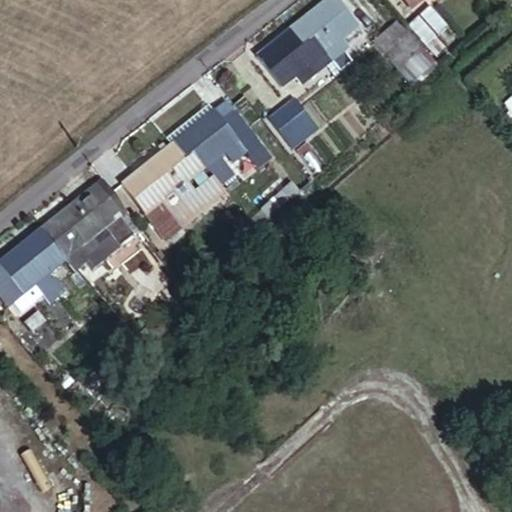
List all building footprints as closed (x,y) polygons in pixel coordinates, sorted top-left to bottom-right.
[(334,67),(368,39),(335,0),(294,35),(319,64),(326,57),(334,67)] [(426,0),(408,0),(416,9),(426,0)] [(449,44),(466,31),(445,5),(416,30),(442,61),(455,51),(449,44)] [(316,67),(319,64),(294,35),(262,62),(285,91),(301,78),(308,88),(323,76),(316,67)] [(402,77),(425,59),(412,43),(390,62),(402,77)] [(290,139),(316,117),(303,101),(276,123),(290,139)] [(252,135),(228,105),(217,114),(241,144),(252,135)] [(224,157),(241,144),(217,114),(172,150),(196,180),(210,169),(224,157)] [(302,152),(328,130),(316,117),(290,139),(302,152)] [(270,157),(252,135),(241,144),(224,157),(236,172),(252,160),(259,167),(270,157)] [(196,180),(172,150),(125,188),(148,218),(177,195),(189,186),(196,180)] [(225,186),(239,175),(236,172),(224,157),(210,169),(225,186)] [(264,173),(275,163),(270,157),(259,167),(264,173)] [(225,186),(210,169),(196,180),(210,196),(216,203),(230,192),(225,186)] [(270,223),(298,199),(300,196),(289,183),(258,209),(270,223)] [(129,218),(105,186),(98,192),(123,223),(129,218)] [(202,203),(189,186),(177,195),(190,213),(202,203)] [(123,223),(98,192),(76,210),(101,239),(105,235),(122,256),(139,243),(123,223)] [(219,207),(233,195),(230,192),(216,203),(219,207)] [(190,213),(177,195),(148,218),(160,235),(171,226),(179,236),(216,203),(210,196),(202,203),(190,213)] [(182,239),(219,207),(216,203),(179,236),(182,239)] [(101,239),(76,210),(46,233),(72,263),(93,245),(101,239)] [(58,273),(72,263),(46,233),(0,270),(0,292),(13,309),(18,305),(45,284),(58,273)] [(122,256),(105,235),(101,239),(93,245),(111,266),(122,256)] [(111,266),(93,245),(72,263),(81,273),(89,268),(97,277),(111,266)] [(74,294),(58,273),(45,284),(59,301),(61,304),(74,294)] [(33,322),(59,301),(45,284),(18,305),(33,322)] [(64,393),(74,383),(66,374),(55,383),(64,393)]
